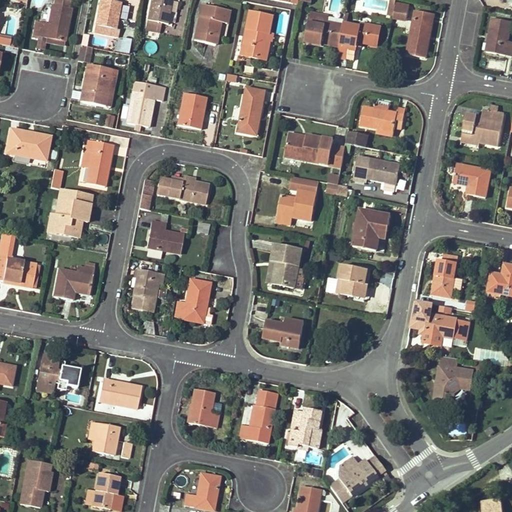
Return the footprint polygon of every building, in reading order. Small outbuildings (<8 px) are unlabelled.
[(46,39),(63,42),(64,42),(71,9),(69,8),(70,0),(56,0),(55,6),(52,5),(48,24),(41,23),(39,37),(46,39)] [(114,2),(106,1),(103,0),(99,0),(93,34),(108,37),(109,29),(116,30),(121,4),(114,2)] [(150,0),(145,29),(160,32),(161,24),(167,25),(169,15),(170,12),(172,0),(150,0)] [(396,0),(388,0),(386,15),(393,17),(395,7),(396,3),(396,0)] [(215,45),(217,38),(219,22),(223,23),(227,23),(229,12),(200,6),(194,42),(215,45)] [(393,17),(393,18),(406,20),(408,10),(395,7),(393,17)] [(434,15),(415,11),(406,55),(425,58),(429,39),(428,38),(431,22),(432,22),(434,15)] [(339,44),(343,26),(328,22),(329,16),(310,12),(304,43),(321,47),(322,44),(322,41),(339,44)] [(265,33),(270,34),(273,18),(250,13),(241,56),(262,60),(266,41),(264,40),(265,33)] [(511,23),(492,19),(486,53),(511,57),(511,42),(507,42),(511,23)] [(32,36),(39,37),(41,23),(35,21),(32,36)] [(361,27),(343,24),(343,26),(339,44),(339,48),(336,58),(345,60),(347,49),(348,45),(357,47),(357,42),(374,45),(378,27),(361,24),(361,27)] [(274,35),(270,34),(265,33),(264,40),(266,41),(262,60),(267,61),(270,42),(272,42),(274,35)] [(129,53),(132,39),(117,37),(114,50),(129,53)] [(0,45),(9,47),(11,41),(0,38),(0,45)] [(88,64),(91,49),(81,46),(78,62),(88,64)] [(80,102),(105,107),(107,94),(112,70),(88,65),(80,102)] [(227,82),(236,81),(236,74),(226,74),(227,82)] [(134,83),(126,124),(148,128),(153,100),(161,102),(164,88),(134,83)] [(249,97),(244,96),(237,133),(254,136),(257,118),(260,118),(265,92),(251,89),(249,97)] [(107,94),(105,107),(110,108),(113,96),(107,94)] [(206,98),(183,94),(177,126),(200,131),(202,121),(200,121),(202,110),(204,110),(206,98)] [(123,104),(121,118),(126,119),(129,105),(123,104)] [(401,130),(404,115),(395,114),(388,112),(372,109),(363,107),(359,126),(376,129),(393,132),(394,128),(401,130)] [(395,114),(404,115),(405,108),(397,107),(395,114)] [(483,111),(482,118),(488,120),(490,112),(483,111)] [(480,140),(479,143),(498,146),(504,115),(490,112),(488,120),(482,118),(466,115),(461,137),(480,140)] [(105,113),(102,125),(112,128),(115,116),(105,113)] [(392,137),(393,132),(376,129),(375,134),(392,137)] [(11,131),(7,154),(46,161),(50,137),(19,132),(19,133),(11,131)] [(355,134),(347,132),(345,144),(353,146),(355,134)] [(288,134),(287,139),(300,141),(300,142),(304,143),(306,137),(288,134)] [(366,135),(355,134),(353,146),(363,148),(366,135)] [(300,141),(287,139),(284,158),(328,166),(333,141),(324,140),(324,138),(306,135),(306,137),(304,143),(300,142),(300,141)] [(479,146),(479,143),(480,140),(461,137),(461,142),(479,146)] [(92,151),(89,167),(86,184),(104,187),(113,145),(87,140),(85,149),(92,151)] [(82,166),(89,167),(92,151),(85,149),(82,166)] [(366,180),(370,159),(358,157),(353,180),(365,182),(366,180)] [(385,184),(395,186),(400,165),(370,159),(366,180),(385,184)] [(490,171),(457,164),(453,183),(467,186),(465,194),(485,198),(490,171)] [(62,172),(54,171),(50,189),(58,190),(62,172)] [(337,186),(339,175),(329,173),(327,184),(337,186)] [(181,184),(170,182),(159,180),(156,196),(205,205),(208,185),(194,183),(182,180),(181,184)] [(142,189),(141,196),(142,196),(149,197),(153,182),(144,181),(143,185),(142,189)] [(394,193),(395,186),(385,184),(384,191),(394,193)] [(88,206),(90,196),(82,195),(59,190),(58,200),(88,206)] [(286,216),(284,223),(291,224),(292,217),(311,220),(316,194),(297,190),(295,201),(292,200),(292,198),(281,196),(277,214),(286,216)] [(138,209),(146,211),(149,197),(142,196),(141,196),(138,209)] [(90,206),(88,206),(58,200),(55,215),(50,215),(48,225),(55,226),(54,233),(78,238),(80,228),(77,228),(78,221),(86,222),(90,206)] [(376,231),(386,233),(390,216),(359,210),(352,247),(375,252),(378,238),(379,235),(376,235),(376,231)] [(276,222),(284,223),(286,216),(277,214),(276,222)] [(147,248),(179,254),(183,235),(164,232),(165,225),(151,222),(147,248)] [(198,222),(197,233),(209,234),(210,223),(198,222)] [(47,232),(54,233),(55,226),(48,225),(47,232)] [(385,240),(386,233),(376,231),(376,235),(379,235),(378,238),(385,240)] [(0,240),(0,281),(3,282),(3,283),(10,285),(11,282),(19,284),(19,286),(31,288),(35,266),(36,262),(27,260),(12,257),(16,238),(1,235),(0,240)] [(293,289),(297,268),(301,249),(274,244),(271,262),(276,263),(272,284),(293,289)] [(147,256),(160,258),(162,251),(148,249),(147,256)] [(441,262),(437,261),(431,294),(450,298),(451,289),(460,291),(462,279),(454,278),(457,257),(443,255),(441,262)] [(266,283),(272,284),(276,263),(271,262),(266,283)] [(354,293),(365,296),(370,271),(341,265),(339,276),(344,277),(340,295),(353,297),(354,293)] [(492,275),(488,293),(511,297),(511,266),(505,265),(503,276),(492,275)] [(39,267),(35,266),(31,288),(35,289),(39,267)] [(82,274),(75,273),(59,270),(53,297),(72,301),(74,292),(88,295),(94,268),(83,266),(83,267),(82,274)] [(76,266),(75,273),(82,274),(83,267),(76,266)] [(305,270),(297,268),(293,289),(301,290),(305,270)] [(152,314),(157,286),(158,283),(155,283),(157,274),(140,271),(138,279),(137,279),(135,289),(137,290),(136,296),(133,296),(131,310),(152,314)] [(158,283),(157,286),(161,287),(164,275),(157,274),(155,283),(158,283)] [(335,294),(340,295),(344,277),(339,276),(335,294)] [(210,284),(190,280),(182,319),(202,323),(210,284)] [(430,315),(432,304),(414,301),(410,327),(425,330),(424,333),(441,336),(465,341),(468,323),(430,315)] [(474,311),(474,301),(466,301),(465,311),(474,311)] [(304,322),(284,319),(283,324),(279,323),(266,321),(263,339),(281,342),(280,345),(299,349),(302,332),(304,322)] [(476,350),(475,359),(485,359),(485,350),(476,350)] [(57,384),(76,388),(80,370),(60,366),(59,371),(55,370),(57,359),(42,356),(35,390),(50,393),(51,389),(53,381),(57,382),(57,384)] [(441,357),(439,367),(451,369),(453,359),(441,357)] [(484,375),(486,364),(476,362),(477,366),(478,370),(480,373),(484,375)] [(0,383),(10,385),(14,367),(0,364),(0,383)] [(448,380),(453,381),(461,383),(459,390),(470,392),(473,373),(451,369),(439,367),(433,401),(451,404),(453,394),(451,394),(445,393),(448,380)] [(97,401),(136,409),(140,388),(128,385),(127,389),(120,388),(121,384),(102,380),(97,401)] [(75,394),(76,388),(57,384),(57,382),(53,381),(51,389),(75,394)] [(212,394),(193,390),(187,424),(215,429),(218,414),(209,413),(212,394)] [(258,392),(257,398),(272,401),(273,395),(258,392)] [(272,401),(257,398),(255,407),(251,427),(249,427),(246,440),(267,444),(276,396),(273,395),(272,401)] [(315,430),(318,412),(302,409),(301,413),(298,432),(290,430),(287,446),(295,448),(296,446),(316,449),(320,431),(315,430)] [(294,411),(290,430),(298,432),(301,413),(294,411)] [(94,440),(97,424),(92,422),(88,438),(94,440)] [(118,428),(97,424),(94,440),(91,452),(112,456),(118,428)] [(238,439),(246,440),(249,427),(241,425),(238,439)] [(130,445),(123,443),(120,457),(127,459),(130,445)] [(376,476),(384,471),(374,457),(366,463),(364,460),(357,465),(351,457),(337,467),(337,478),(350,496),(350,497),(377,479),(376,476)] [(28,461),(19,505),(39,509),(43,491),(47,492),(51,473),(48,472),(49,465),(28,461)] [(94,491),(91,507),(109,511),(115,511),(120,511),(122,505),(124,497),(115,495),(119,478),(98,474),(94,491)] [(186,494),(183,505),(212,511),(219,477),(201,474),(196,496),(186,494)] [(350,496),(337,478),(328,485),(340,503),(350,496)] [(323,491),(302,487),(297,510),(296,511),(315,511),(319,496),(324,496),(325,493),(323,491)] [(84,506),(91,507),(94,491),(87,490),(84,506)] [(502,511),(501,500),(481,502),(482,511),(502,511)]
